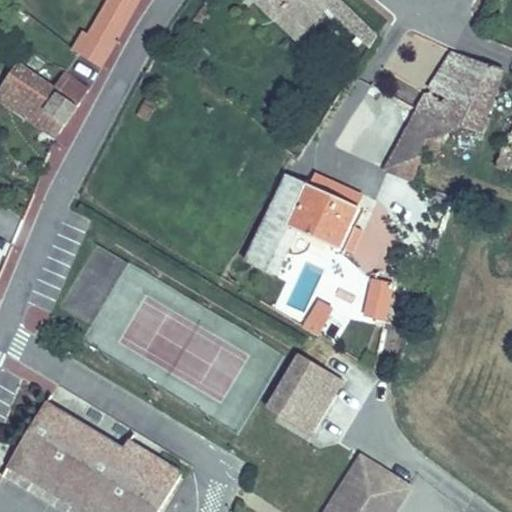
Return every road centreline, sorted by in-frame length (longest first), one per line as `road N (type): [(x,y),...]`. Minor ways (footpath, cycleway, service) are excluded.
road 1 (residential): [(168,0),(87,142),(0,337)]
road 2 (residential): [(372,409),(393,441),(480,511)]
